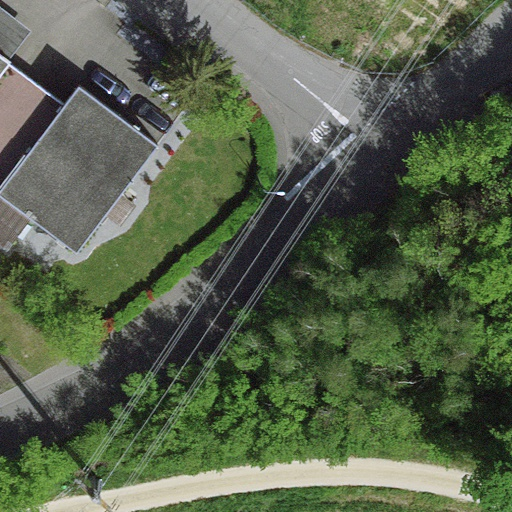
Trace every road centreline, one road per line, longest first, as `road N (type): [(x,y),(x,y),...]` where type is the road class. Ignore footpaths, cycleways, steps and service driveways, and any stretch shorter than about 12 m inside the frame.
road 1 (residential): [(392,169),(167,362),(0,451)]
road 2 (track): [(86,511),(311,474),(444,482),(511,502)]
road 3 (residential): [(190,0),(340,116),(392,169)]
road 4 (residential): [(511,62),(392,169)]
